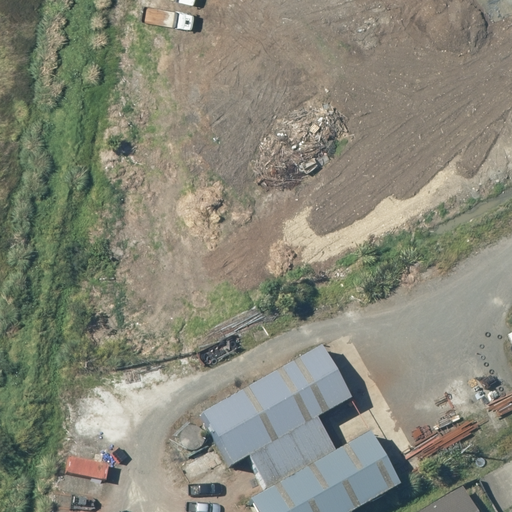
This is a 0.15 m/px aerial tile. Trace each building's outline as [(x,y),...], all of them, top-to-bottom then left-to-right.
[(511,331),(501,337),(511,358),(511,331)] [(194,416),(224,468),(342,400),(312,348),(194,416)] [(361,435),(242,502),(247,511),(346,511),(390,487),(361,435)] [(109,450),(71,444),(63,498),(101,504),(109,450)] [(478,511),(477,510),(472,511),(471,511),(464,497),(433,511),(478,511)]
